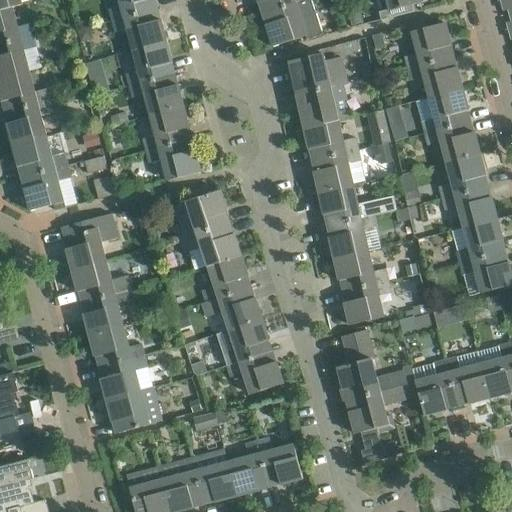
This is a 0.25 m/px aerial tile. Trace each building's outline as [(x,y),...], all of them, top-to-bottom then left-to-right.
[(0,0),(0,9),(22,4),(21,0),(0,0)] [(118,0),(120,6),(108,9),(111,21),(157,9),(154,0),(118,0)] [(259,3),(262,14),(304,0),(256,0),(258,3),(259,3)] [(304,0),(262,14),(266,25),(265,25),(272,47),(306,36),(307,39),(324,34),(312,0),(304,0)] [(385,0),(388,9),(378,12),(380,20),(414,11),(412,5),(423,2),(422,0),(385,0)] [(504,11),(509,10),(511,8),(511,0),(500,0),(504,11)] [(22,4),(0,9),(0,44),(33,36),(30,24),(18,27),(12,7),(22,4)] [(157,9),(111,21),(114,33),(126,30),(132,50),(166,41),(161,20),(160,20),(157,9)] [(407,68),(453,56),(450,46),(451,45),(445,23),(411,32),(417,53),(404,57),(407,68)] [(381,34),(373,36),(375,47),(384,45),(381,34)] [(0,79),(29,71),(24,51),(36,47),(33,36),(0,44),(0,79)] [(172,63),(166,41),(132,50),(137,71),(125,74),(128,86),(174,74),(171,63),(172,63)] [(297,95),(343,84),(347,84),(341,57),(325,61),(323,54),(289,62),(294,84),(295,84),(297,95)] [(423,77),(428,98),(463,89),(457,68),(456,68),(453,56),(407,68),(411,80),(423,77)] [(365,78),(373,76),(371,67),(363,68),(365,78)] [(5,113),(50,101),(47,89),(35,92),(29,71),(0,79),(0,97),(1,102),(2,102),(5,113)] [(174,74),(128,86),(132,98),(144,95),(149,115),(184,106),(178,85),(177,85),(174,74)] [(107,81),(92,85),(95,95),(110,91),(107,81)] [(346,96),(343,84),(297,95),(300,106),(299,106),(304,128),(338,120),(350,117),(346,96)] [(416,101),(425,134),(470,122),(467,111),(468,110),(463,89),(428,98),(416,101)] [(12,145),(47,136),(41,116),(53,112),(50,101),(5,113),(8,124),(7,124),(12,145)] [(399,103),(386,107),(395,138),(408,135),(399,103)] [(190,128),(184,106),(149,115),(155,136),(143,139),(146,151),(191,139),(188,128),(190,128)] [(381,108),(367,112),(375,143),(390,140),(381,108)] [(127,113),(111,117),(113,125),(129,121),(127,113)] [(310,149),(312,160),(358,150),(356,138),(343,141),(338,120),(304,128),(309,150),(310,149)] [(473,133),(470,122),(425,134),(428,145),(440,142),(446,163),(480,154),(474,132),(473,133)] [(19,167),(22,178),(67,166),(64,154),(52,157),(47,136),(12,145),(18,167),(19,167)] [(191,139),(146,151),(149,163),(161,160),(167,181),(201,172),(195,150),(194,150),(191,139)] [(387,144),(377,146),(381,163),(391,161),(387,144)] [(366,183),(358,150),(312,160),(315,172),(314,172),(319,194),(353,186),(366,183)] [(486,175),(480,154),(446,163),(451,184),(439,187),(442,199),(487,186),(485,176),(486,175)] [(104,156),(85,161),(88,173),(107,168),(104,156)] [(67,166),(22,178),(25,189),(24,189),(30,211),(54,205),(55,211),(65,208),(64,202),(58,181),(70,178),(67,166)] [(402,174),(400,178),(404,194),(416,192),(411,172),(409,172),(402,174)] [(327,226),(373,215),(397,210),(393,196),(358,204),(353,186),(319,194),(324,215),(325,215),(327,226)] [(490,198),(487,186),(442,199),(445,210),(457,207),(463,228),(497,219),(491,197),(490,198)] [(176,226),(181,240),(230,224),(226,213),(227,213),(220,191),(186,202),(173,207),(179,224),(176,226)] [(417,192),(406,195),(408,206),(420,203),(417,192)] [(149,205),(141,207),(144,217),(152,214),(149,205)] [(420,206),(407,208),(410,220),(422,217),(420,206)] [(410,220),(407,208),(396,211),(399,223),(410,220)] [(132,210),(125,212),(127,219),(134,217),(132,210)] [(72,271),(106,262),(101,243),(118,238),(112,214),(62,227),(64,237),(63,237),(72,271)] [(373,215),(327,226),(330,237),(329,238),(334,259),(368,251),(381,248),(376,227),(373,215)] [(463,228),(451,231),(457,252),(456,252),(459,264),(505,252),(502,241),(503,240),(497,219),(463,228)] [(185,238),(181,240),(185,253),(189,252),(195,271),(208,266),(241,255),(234,234),(233,235),(230,224),(185,238)] [(340,280),(342,291),(388,281),(386,269),(373,272),(368,251),(334,259),(339,281),(340,280)] [(508,263),(505,252),(459,264),(462,275),(474,272),(480,294),(511,285),(511,274),(509,262),(508,263)] [(248,276),(241,255),(208,266),(214,287),(202,291),(206,302),(251,287),(247,277),(248,276)] [(106,262),(72,271),(78,292),(79,292),(82,303),(127,291),(131,290),(127,276),(111,280),(106,262)] [(417,264),(406,267),(408,276),(419,274),(417,264)] [(177,277),(165,280),(170,295),(182,292),(177,277)] [(391,293),(388,281),(342,291),(345,303),(344,303),(349,325),(384,317),(379,296),(391,293)] [(206,302),(201,304),(206,317),(222,311),(229,330),(262,319),(255,298),(254,298),(251,287),(206,302)] [(0,289),(0,344),(19,340),(15,325),(4,328),(0,313),(0,305),(4,305),(0,289)] [(84,314),(89,336),(124,326),(118,306),(130,303),(127,291),(82,303),(85,314),(84,314)] [(497,295),(487,298),(491,313),(501,310),(497,295)] [(426,304),(413,307),(414,310),(415,316),(416,316),(428,313),(426,304)] [(180,315),(175,316),(179,329),(191,325),(186,309),(179,311),(180,315)] [(428,315),(415,318),(418,330),(431,326),(428,315)] [(229,330),(217,334),(227,366),(272,351),(268,341),(269,340),(262,319),(229,330)] [(96,357),(99,368),(144,356),(141,344),(129,347),(124,326),(89,336),(95,357),(96,357)] [(344,401),(347,401),(415,383),(412,371),(404,373),(404,371),(377,378),(372,360),(375,359),(367,330),(342,337),(349,364),(337,368),(343,389),(341,389),(344,401)] [(477,352),(481,364),(490,398),(511,393),(511,392),(511,391),(511,351),(510,343),(477,352)] [(272,351),(227,366),(231,378),(243,374),(250,395),(284,384),(276,362),(275,362),(272,351)] [(490,398),(481,364),(477,352),(445,360),(457,406),(468,403),(468,404),(490,398)] [(144,356),(99,368),(102,379),(101,379),(106,401),(153,388),(144,356)] [(412,369),(412,371),(415,383),(418,394),(424,416),(446,410),(446,409),(457,406),(445,360),(412,369)] [(204,361),(192,365),(194,373),(197,376),(207,373),(204,361)] [(0,435),(34,427),(30,412),(19,416),(13,393),(19,392),(13,372),(0,375),(0,435)] [(387,416),(383,404),(418,394),(415,383),(347,401),(350,412),(349,412),(355,434),(361,433),(365,450),(361,451),(364,464),(389,458),(385,445),(382,446),(378,433),(395,428),(391,415),(387,416)] [(162,421),(153,388),(106,401),(115,434),(162,421)] [(199,399),(190,402),(194,413),(202,411),(199,399)] [(290,399),(280,402),(282,410),(292,407),(291,404),(290,401),(290,399)] [(219,413),(214,414),(217,424),(218,424),(230,420),(227,410),(219,413)] [(214,414),(193,420),(196,431),(217,425),(217,424),(214,414)] [(160,428),(151,431),(154,442),(163,439),(160,428)] [(269,438),(257,441),(269,487),(280,484),(280,485),(302,479),(293,445),(272,450),(269,438)] [(258,490),(269,487),(257,441),(245,444),(248,457),(228,462),(237,496),(258,491),(258,490)] [(237,496),(228,462),(224,450),(192,458),(204,504),(215,501),(215,502),(237,496)] [(204,504),(192,458),(160,467),(163,479),(171,511),(177,511),(193,508),(193,507),(204,504)] [(0,511),(48,511),(45,500),(33,503),(27,481),(33,479),(28,460),(0,467),(0,511)] [(171,511),(163,479),(160,467),(130,475),(132,482),(137,501),(140,511),(171,511)] [(125,504),(137,501),(132,482),(124,484),(122,478),(119,479),(125,504)] [(511,492),(502,495),(505,508),(511,506),(511,492)]
